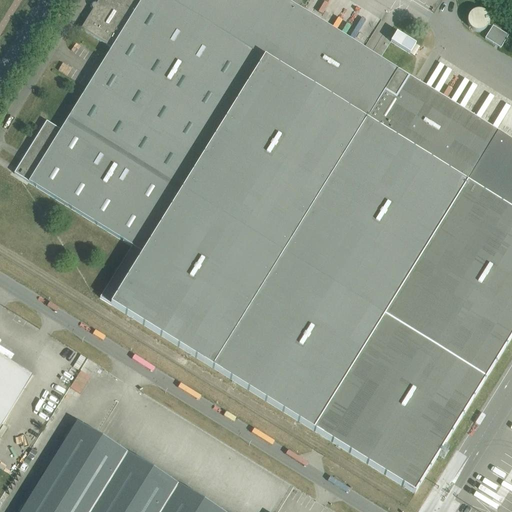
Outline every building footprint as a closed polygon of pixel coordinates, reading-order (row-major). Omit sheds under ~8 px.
[(46,122),(14,174),(132,247),(100,298),(182,350),(313,431),(338,446),(414,494),(511,337),(511,141),(284,0),(99,0),(96,5),(95,4),(93,5),(92,5),(92,7),(92,9),(93,10),(81,30),(112,49),(61,131),(46,122)] [(468,19),(468,22),(468,25),(469,27),(471,29),(474,31),(477,32),(480,32),(483,31),(485,30),(487,27),(488,25),(489,22),(489,19),(488,16),(486,14),(484,12),(481,11),(478,10),(475,11),(473,12),(470,14),(469,16),(468,19)] [(492,27),(485,39),(500,49),(508,36),(492,27)] [(416,45),(396,33),(391,42),(410,54),(416,45)] [(0,355),(0,427),(33,376),(0,355)] [(221,511),(77,422),(20,511),(221,511)]
